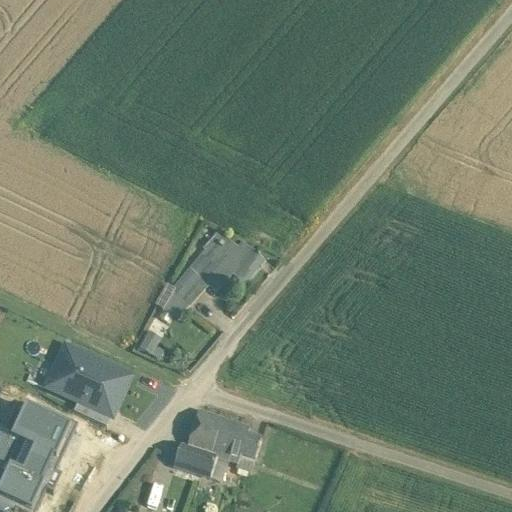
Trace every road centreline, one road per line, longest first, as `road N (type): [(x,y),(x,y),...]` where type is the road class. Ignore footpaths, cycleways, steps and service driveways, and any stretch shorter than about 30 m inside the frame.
road 1 (residential): [(511,15),(92,511)]
road 2 (track): [(0,298),(194,390),(511,495)]
